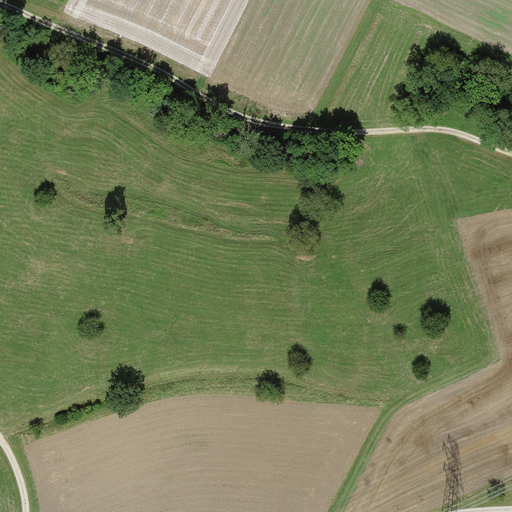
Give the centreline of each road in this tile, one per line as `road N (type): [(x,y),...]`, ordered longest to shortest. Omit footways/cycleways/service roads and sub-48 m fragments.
road 1 (track): [(511,154),(433,131),(354,134),(234,115),(148,66),(0,5)]
road 2 (track): [(401,397),(256,374),(176,376),(0,432)]
